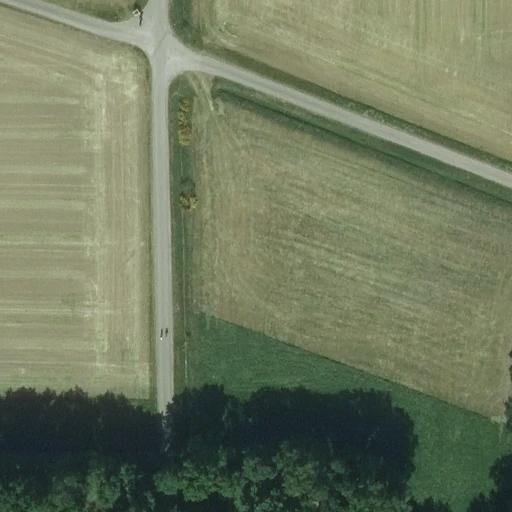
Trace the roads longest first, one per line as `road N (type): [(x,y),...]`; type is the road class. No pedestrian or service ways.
road 1 (unclassified): [(175,511),(157,47)]
road 2 (unclassified): [(157,47),(511,183)]
